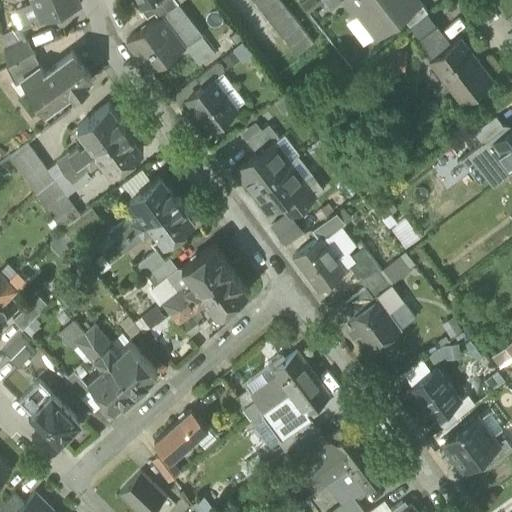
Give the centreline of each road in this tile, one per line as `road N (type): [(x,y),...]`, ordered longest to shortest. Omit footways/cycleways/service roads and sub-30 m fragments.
road 1 (residential): [(93,0),(121,59),(295,288)]
road 2 (residential): [(73,483),(295,288)]
road 3 (residential): [(295,288),(459,511)]
